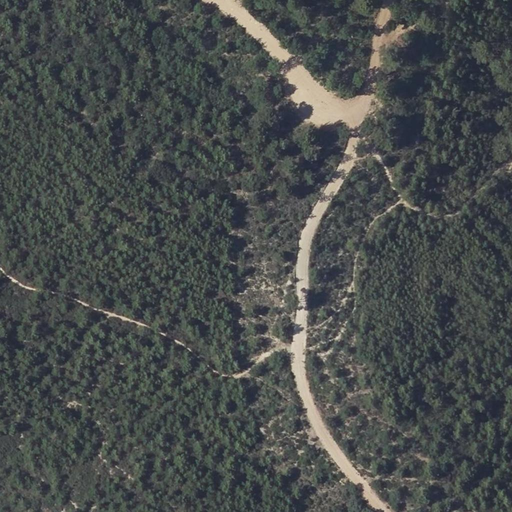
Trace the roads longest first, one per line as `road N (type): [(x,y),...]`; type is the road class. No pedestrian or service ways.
road 1 (track): [(355,110),(361,141),(300,231),(298,358),(316,434),(381,511)]
road 2 (track): [(198,0),(246,19),(330,99),(355,110),(377,80),(378,45),(397,0)]
road 3 (track): [(511,166),(456,204),(429,209),(412,204),(375,147),(361,141)]
